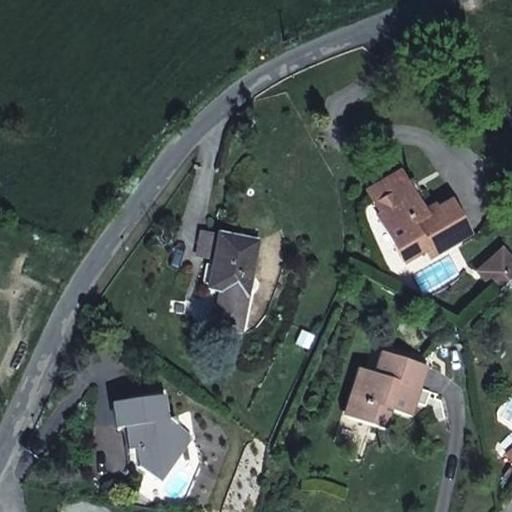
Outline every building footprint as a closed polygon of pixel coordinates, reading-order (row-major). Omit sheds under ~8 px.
[(413,195),(377,217),(403,263),(425,250),(430,257),(469,234),(451,202),(425,216),(413,195)] [(194,256),(211,260),(215,235),(199,231),(194,256)] [(219,292),(212,326),(239,331),(256,242),(215,235),(211,260),(206,289),(219,292)] [(344,418),(382,429),(388,412),(403,416),(420,366),(384,355),(376,375),(359,371),(344,418)] [(162,396),(112,404),(117,429),(121,429),(126,451),(134,450),(137,467),(160,482),(176,463),(173,443),(179,442),(174,417),(166,418),(162,396)]
